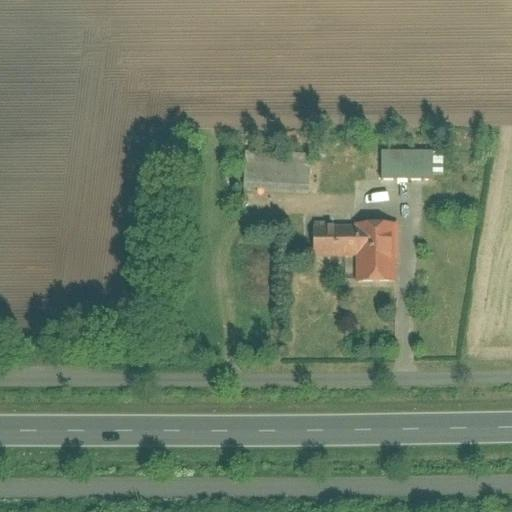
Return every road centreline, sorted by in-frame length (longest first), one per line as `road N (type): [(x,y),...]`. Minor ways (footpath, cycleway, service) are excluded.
road 1 (unclassified): [(0,379),(511,374)]
road 2 (primary): [(511,432),(0,434)]
road 3 (unclassified): [(511,490),(0,490)]
